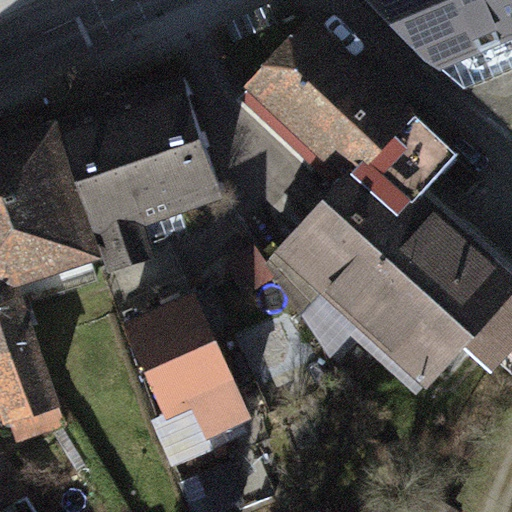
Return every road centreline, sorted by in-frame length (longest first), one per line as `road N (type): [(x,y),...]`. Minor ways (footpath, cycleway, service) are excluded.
road 1 (residential): [(511,157),(435,92),(350,0)]
road 2 (secondary): [(123,0),(0,49)]
